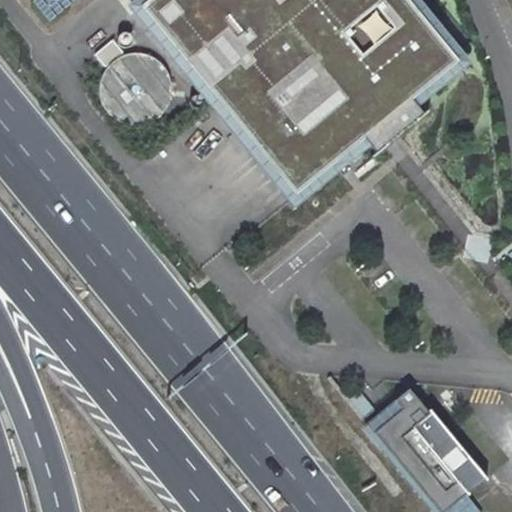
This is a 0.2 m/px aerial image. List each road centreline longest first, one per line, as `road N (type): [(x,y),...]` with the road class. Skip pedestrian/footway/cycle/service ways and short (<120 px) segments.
road 1 (trunk): [(320,511),(0,126)]
road 2 (trunk): [(0,252),(216,511)]
